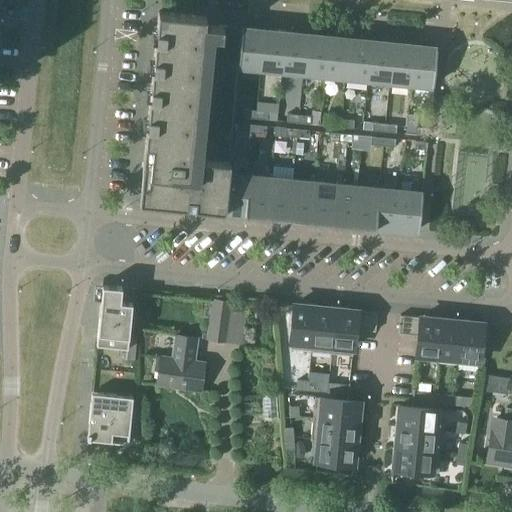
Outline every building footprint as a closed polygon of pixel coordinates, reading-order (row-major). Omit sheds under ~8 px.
[(139,202),(225,211),(228,173),(239,66),(243,28),(205,24),(206,16),(158,12),(139,202)] [(264,30),(243,28),(239,66),(261,68),(264,30)] [(286,32),(264,30),(261,68),(282,70),(286,32)] [(307,34),(286,32),(282,70),(304,72),(307,34)] [(329,37),(307,34),(304,72),(325,74),(329,37)] [(350,39),(329,37),(325,74),(347,77),(350,39)] [(372,41),(350,39),(347,77),(368,79),(372,41)] [(393,43),(372,41),(368,79),(390,81),(393,43)] [(415,45),(393,43),(390,81),(411,83),(415,45)] [(436,47),(415,45),(411,83),(432,85),(436,47)] [(243,117),(255,118),(255,111),(244,109),(243,117)] [(255,111),(255,118),(267,120),(267,112),(255,111)] [(286,122),(298,123),(298,115),(286,114),(286,122)] [(298,115),(298,123),(310,124),(310,116),(298,115)] [(329,126),(341,127),(341,119),(329,118),(329,126)] [(341,119),(341,127),(353,128),(353,120),(341,119)] [(372,130),(384,131),(384,123),(372,122),(372,130)] [(241,131),(253,132),(254,125),(242,123),(241,131)] [(384,123),(384,131),(395,133),(396,125),(384,123)] [(254,125),(253,132),(265,134),(266,126),(254,125)] [(428,128),(416,127),(415,135),(427,136),(428,128)] [(284,136),(296,137),(297,129),(285,128),(284,136)] [(297,129),(296,137),(308,138),(309,130),(297,129)] [(327,140),(339,141),(340,133),(328,132),(327,140)] [(340,133),(339,141),(351,142),(352,134),(340,133)] [(370,144),(382,145),(383,137),(371,136),(370,144)] [(383,137),(382,145),(394,147),(395,139),(383,137)] [(414,149),(425,150),(426,150),(427,142),(415,141),(414,149)] [(225,211),(246,213),(250,175),(228,173),(225,211)] [(246,213),(268,215),(271,177),(250,175),(246,213)] [(268,215),(289,217),(293,180),(271,177),(268,215)] [(289,217),(311,220),(314,182),(293,180),(289,217)] [(311,220),(332,222),(336,184),(314,182),(311,220)] [(332,222),(354,224),(357,186),(336,184),(332,222)] [(354,224),(375,226),(379,188),(357,186),(354,224)] [(375,226),(397,228),(400,190),(379,188),(375,226)] [(400,190),(397,228),(418,230),(422,192),(400,190)] [(141,244),(135,248),(140,254),(145,250),(141,244)] [(98,319),(129,323),(131,302),(130,302),(120,302),(121,287),(116,286),(102,285),(100,301),(98,319)] [(207,339),(225,341),(230,301),(213,299),(207,339)] [(280,318),(291,318),(291,304),(279,304),(280,318)] [(289,349),(310,351),(315,306),(294,304),(289,349)] [(310,351),(330,353),(335,308),(315,306),(310,351)] [(335,308),(330,353),(352,355),(354,333),(354,329),(375,331),(377,312),(335,308)] [(416,355),(437,357),(441,319),(399,315),(397,334),(418,336),(416,355)] [(129,323),(98,319),(96,339),(96,345),(127,348),(128,337),(128,336),(129,323)] [(437,357),(457,359),(461,321),(441,319),(437,357)] [(461,321),(457,359),(478,361),(483,323),(461,321)] [(156,384),(200,390),(204,362),(193,361),(196,337),(175,334),(172,358),(159,356),(156,384)] [(129,336),(128,336),(127,348),(135,349),(136,336),(134,336),(129,336)] [(135,349),(127,348),(126,358),(126,360),(127,360),(133,361),(135,349)] [(486,373),(484,389),(507,393),(509,377),(486,373)] [(295,389),(306,390),(307,381),(296,380),(295,389)] [(307,381),(306,390),(317,391),(318,382),(307,381)] [(347,385),(337,384),(336,393),(346,394),(347,385)] [(91,391),(89,414),(130,418),(131,408),(132,396),(91,391)] [(413,400),(423,401),(424,393),(413,392),(413,400)] [(442,404),(453,405),(454,396),(443,395),(442,404)] [(314,396),(312,418),(357,422),(359,401),(314,396)] [(454,396),(453,405),(463,406),(464,397),(454,396)] [(399,405),(397,426),(442,431),(444,410),(424,407),(399,405)] [(298,417),(297,406),(288,407),(289,417),(298,417)] [(130,418),(138,419),(138,412),(139,408),(136,407),(131,407),(130,418)] [(507,408),(506,407),(504,419),(493,417),(485,461),(503,464),(503,467),(511,468),(511,408),(507,408)] [(128,435),(130,418),(89,414),(89,415),(86,439),(88,439),(111,441),(127,443),(128,439),(128,435)] [(138,420),(138,419),(130,418),(128,435),(134,435),(138,435),(138,427),(138,420)] [(312,418),(310,438),(355,443),(357,422),(312,418)] [(457,422),(455,432),(464,434),(465,423),(457,422)] [(397,426),(395,447),(440,451),(442,431),(397,426)] [(283,428),(284,438),(292,438),(292,427),(283,428)] [(292,438),(284,438),(285,449),(293,448),(292,438)] [(355,443),(310,438),(310,439),(317,440),(315,460),(353,464),(355,443)] [(459,442),(457,453),(465,454),(467,444),(459,442)] [(440,451),(395,447),(393,468),(438,472),(440,451)] [(465,454),(457,453),(455,464),(464,465),(465,454)]
